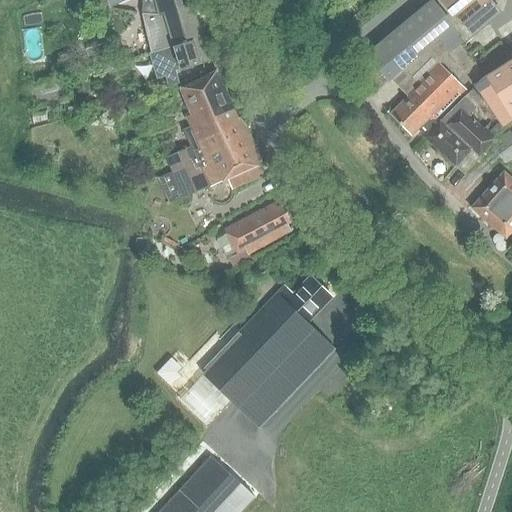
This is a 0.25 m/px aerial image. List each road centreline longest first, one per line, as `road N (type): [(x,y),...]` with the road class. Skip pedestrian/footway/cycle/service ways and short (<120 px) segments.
road 1 (residential): [(511,262),(453,210),(351,91),(321,87),(259,122)]
road 2 (residential): [(421,324),(344,265),(300,205),(259,122)]
road 3 (residential): [(259,122),(224,0)]
